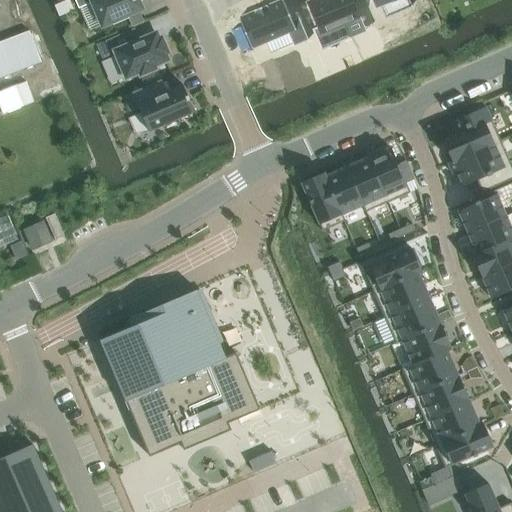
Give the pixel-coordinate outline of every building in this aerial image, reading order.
[(75,0),(79,9),(93,3),(103,26),(114,22),(115,24),(129,18),(128,16),(143,9),(139,0),(75,0)] [(254,10),(238,17),(251,47),(287,32),(293,45),(307,39),(298,17),(291,20),(282,0),(278,0),(265,5),(265,4),(254,9),(254,10)] [(336,0),(324,0),(317,32),(359,18),(336,0)] [(372,0),(376,7),(380,6),(384,17),(410,6),(407,0),(372,0)] [(0,78),(42,61),(29,30),(0,42),(0,78)] [(128,33),(99,45),(104,58),(116,52),(127,78),(141,72),(142,75),(156,69),(155,66),(168,60),(166,54),(169,53),(162,39),(160,40),(157,34),(133,44),(128,33)] [(162,80),(133,93),(150,132),(195,112),(183,84),(167,92),(162,80)] [(36,101),(27,81),(0,92),(0,100),(6,114),(36,101)] [(457,134),(444,140),(453,161),(448,163),(449,164),(502,141),(487,107),(458,119),(464,132),(457,134)] [(511,165),(502,141),(449,164),(453,174),(458,173),(464,186),(477,180),(483,193),(511,179),(511,165)] [(391,148),(369,157),(389,202),(411,193),(401,169),(402,169),(400,164),(399,165),(391,148)] [(369,157),(347,167),(367,212),(389,202),(369,157)] [(325,173),(324,174),(345,222),(346,221),(343,215),(363,206),(366,212),(367,212),(347,167),(326,176),(325,173)] [(324,174),(302,183),(323,231),(345,222),(324,174)] [(497,194),(459,211),(468,233),(507,216),(497,194)] [(56,215),(47,218),(56,239),(65,235),(56,215)] [(511,228),(507,216),(468,233),(478,254),(511,239),(511,238),(511,228)] [(44,223),(26,231),(35,250),(53,242),(44,223)] [(413,224),(401,229),(404,236),(416,231),(413,224)] [(398,230),(388,234),(392,242),(404,236),(401,229),(398,230)] [(478,254),(473,256),(482,277),(511,263),(511,240),(511,239),(478,254)] [(369,243),(357,248),(360,256),(372,250),(369,243)] [(413,249),(364,270),(374,292),(422,271),(413,249)] [(339,263),(327,268),(330,275),(342,270),(339,263)] [(511,263),(482,277),(492,299),(511,289),(511,263)] [(342,270),(330,275),(333,283),(345,277),(342,270)] [(422,271),(374,292),(385,317),(430,298),(419,273),(423,272),(422,271)] [(132,326),(101,340),(150,456),(182,443),(184,450),(232,430),(229,423),(260,410),(236,353),(225,357),(197,290),(129,319),(132,326)] [(430,298),(385,317),(396,343),(441,323),(430,298)] [(350,322),(354,331),(363,327),(360,318),(350,322)] [(441,323),(396,343),(397,343),(403,341),(413,364),(402,369),(403,370),(414,365),(452,348),(441,323)] [(414,365),(403,370),(414,395),(459,375),(449,354),(448,351),(453,349),(452,348),(414,365)] [(459,375),(414,395),(425,420),(470,401),(459,375)] [(470,401),(425,420),(436,446),(484,425),(484,424),(480,425),(470,401)] [(484,425),(436,446),(446,468),(456,463),(494,446),(484,425)] [(0,511),(63,511),(34,445),(0,459),(0,511)] [(272,451),(249,461),(254,472),(277,463),(272,451)] [(456,463),(446,468),(450,478),(460,473),(456,463)] [(445,480),(452,495),(463,490),(457,475),(445,480)] [(431,477),(419,483),(422,490),(434,485),(431,477)] [(489,483),(465,494),(471,508),(467,509),(467,511),(511,511),(511,503),(500,508),(489,483)]
